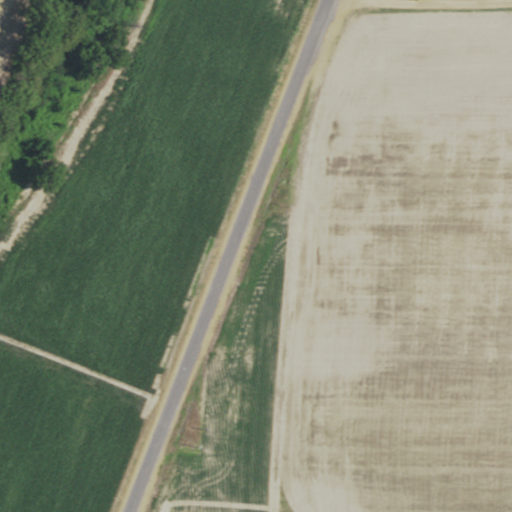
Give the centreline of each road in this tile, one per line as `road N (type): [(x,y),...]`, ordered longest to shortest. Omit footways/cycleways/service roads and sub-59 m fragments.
road 1 (tertiary): [(161,446),(332,0)]
road 2 (track): [(299,87),(293,511)]
